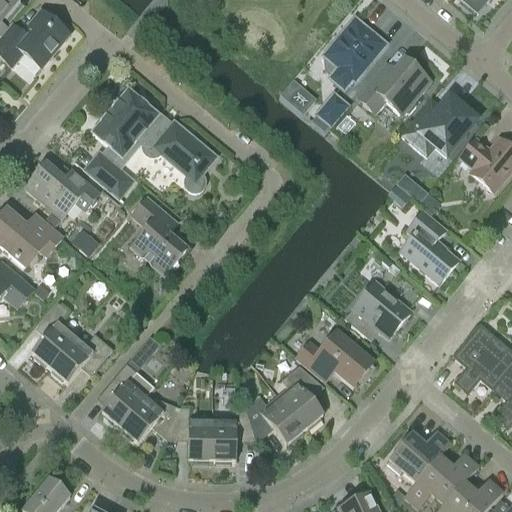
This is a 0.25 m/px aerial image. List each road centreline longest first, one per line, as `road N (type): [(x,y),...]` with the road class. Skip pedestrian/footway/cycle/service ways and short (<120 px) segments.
road 1 (residential): [(408,379),(342,456),(305,487),(263,502),(213,506),(132,485),(43,416)]
road 2 (residential): [(177,297),(270,192),(117,48)]
road 3 (residential): [(0,180),(117,48)]
road 4 (residential): [(511,261),(408,379)]
road 5 (residential): [(511,465),(408,379)]
